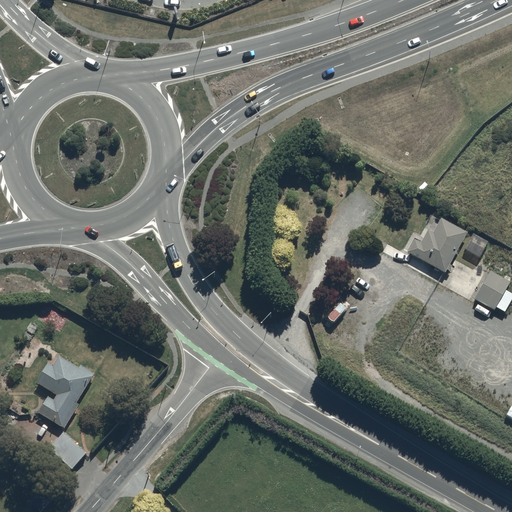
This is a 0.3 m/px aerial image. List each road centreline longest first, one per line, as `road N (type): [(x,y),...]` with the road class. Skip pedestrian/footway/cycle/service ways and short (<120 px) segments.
road 1 (trunk): [(500,0),(284,86),(209,132),(164,173)]
road 2 (primary): [(159,184),(183,267),(213,311),(378,444)]
road 3 (trunk): [(104,75),(260,49),(397,0)]
road 4 (unclassified): [(219,353),(88,511)]
road 5 (primary): [(378,444),(293,403),(219,353)]
road 6 (primary): [(219,353),(86,227)]
road 7 (primary): [(378,444),(499,511)]
road 8 (trunk): [(104,75),(134,87),(156,110),(167,141),(164,173)]
